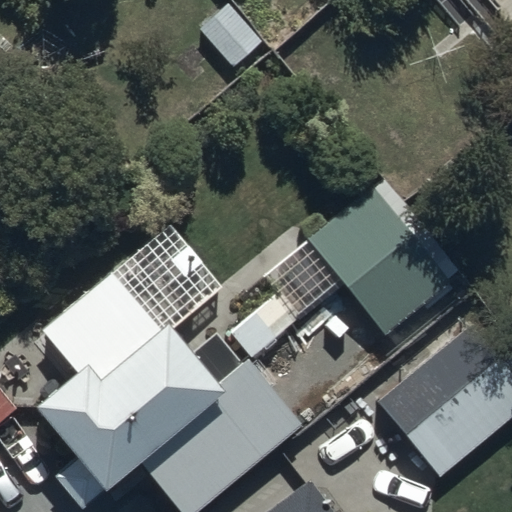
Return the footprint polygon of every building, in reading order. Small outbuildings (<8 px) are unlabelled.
[(511,74),(497,88),(511,105),(511,74)] [(383,181),(305,243),(383,342),(449,289),(446,285),(458,275),(383,181)] [(278,298),(229,338),(250,363),(301,321),(287,304),(305,290),(286,266),(266,283),(278,298)] [(47,335),(75,373),(27,418),(71,466),(52,483),(77,511),(84,511),(100,498),(107,505),(140,476),(171,511),(206,511),(301,433),(216,338),(186,364),(110,279),(47,335)] [(511,383),(466,328),(372,405),(437,484),(511,422),(511,383)] [(0,423),(14,413),(0,396),(0,423)] [(324,511),(308,489),(277,511),(324,511)]
